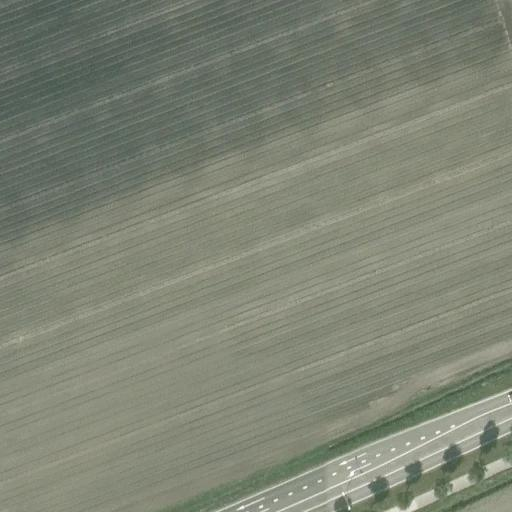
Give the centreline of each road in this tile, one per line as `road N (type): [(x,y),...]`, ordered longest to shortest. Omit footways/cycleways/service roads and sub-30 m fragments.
road 1 (secondary): [(511,398),(232,511)]
road 2 (secondary): [(319,511),(511,425)]
